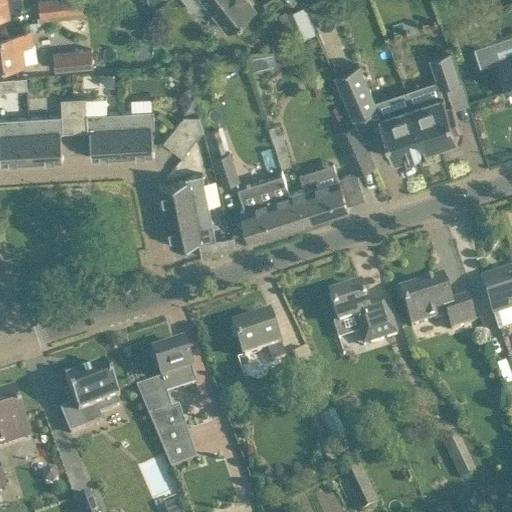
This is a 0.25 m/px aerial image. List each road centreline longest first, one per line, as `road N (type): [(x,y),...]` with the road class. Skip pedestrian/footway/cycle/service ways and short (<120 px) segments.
road 1 (tertiary): [(5,345),(511,182)]
road 2 (residential): [(160,265),(149,190),(138,172),(0,178)]
